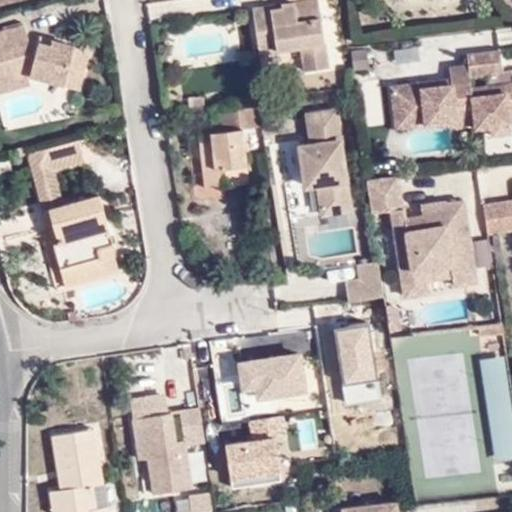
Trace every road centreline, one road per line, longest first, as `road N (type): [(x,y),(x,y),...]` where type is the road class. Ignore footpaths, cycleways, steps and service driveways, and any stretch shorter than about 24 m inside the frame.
road 1 (residential): [(175,313),(121,0)]
road 2 (residential): [(0,343),(175,313)]
